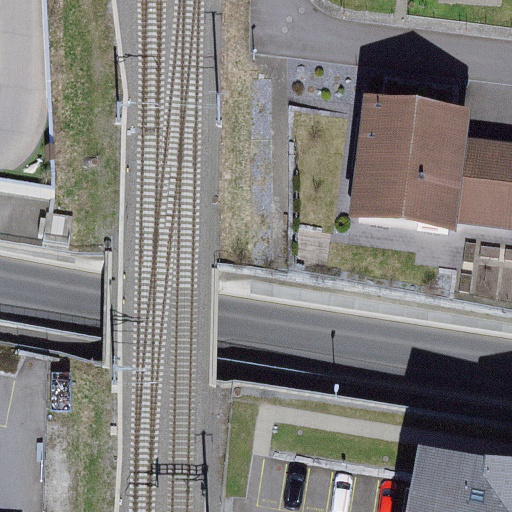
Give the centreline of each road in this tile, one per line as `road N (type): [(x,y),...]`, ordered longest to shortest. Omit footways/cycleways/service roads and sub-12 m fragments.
road 1 (tertiary): [(0,289),(511,371)]
road 2 (residential): [(511,72),(251,42),(252,0)]
